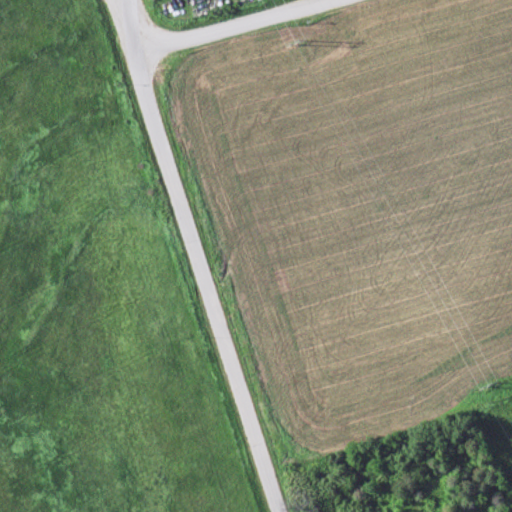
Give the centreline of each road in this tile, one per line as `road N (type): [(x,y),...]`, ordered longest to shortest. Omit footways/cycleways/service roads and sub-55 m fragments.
road 1 (tertiary): [(283,511),(214,319),(135,51),(130,0)]
road 2 (residential): [(135,51),(354,0)]
